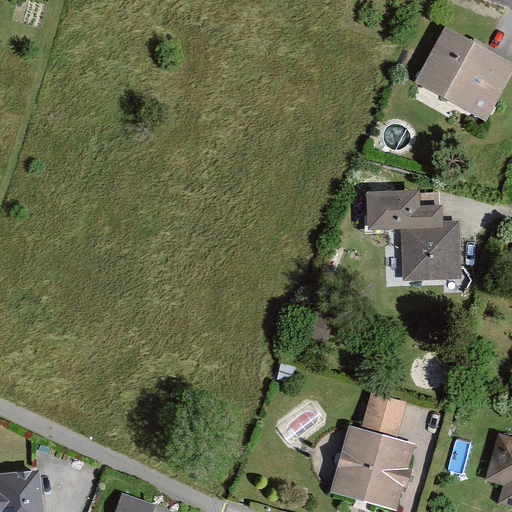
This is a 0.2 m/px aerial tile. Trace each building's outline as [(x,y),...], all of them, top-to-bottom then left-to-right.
[(511,71),(511,63),(446,28),(416,83),(486,120),(511,71)] [(420,191),(367,193),(368,231),(401,230),(403,281),(462,279),(460,221),(443,221),(443,206),(421,206),(420,191)] [(313,307),(302,337),(325,345),(336,315),(313,307)] [(371,393),(361,430),(396,440),(407,403),(371,393)] [(361,430),(349,426),(331,491),(397,510),(415,445),(396,440),(361,430)] [(511,437),(501,435),(487,484),(504,489),(500,502),(511,505),(511,437)] [(44,511),(40,470),(0,474),(0,511),(44,511)] [(122,493),(116,511),(153,511),(156,504),(122,493)]
